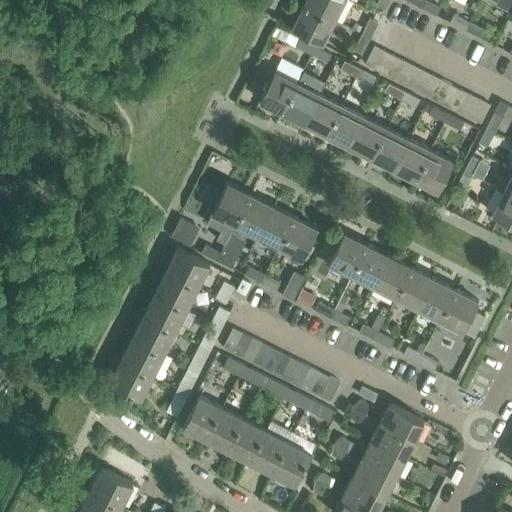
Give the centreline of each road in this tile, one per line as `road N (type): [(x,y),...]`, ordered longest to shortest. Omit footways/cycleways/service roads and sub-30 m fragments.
road 1 (residential): [(258,511),(83,387),(0,303)]
road 2 (residential): [(486,430),(238,310)]
road 3 (residential): [(511,96),(377,29)]
